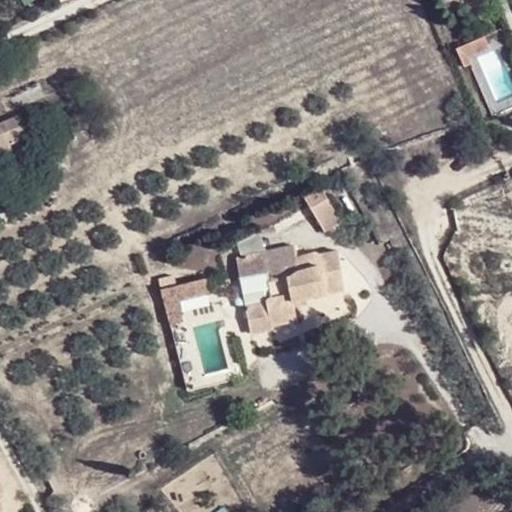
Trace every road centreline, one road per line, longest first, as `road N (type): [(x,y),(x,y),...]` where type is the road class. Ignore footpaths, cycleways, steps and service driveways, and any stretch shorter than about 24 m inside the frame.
road 1 (residential): [(91,0),(0,42),(0,438),(42,511)]
road 2 (unknown): [(472,457),(409,297),(360,222)]
road 3 (residential): [(394,511),(472,457),(511,451)]
